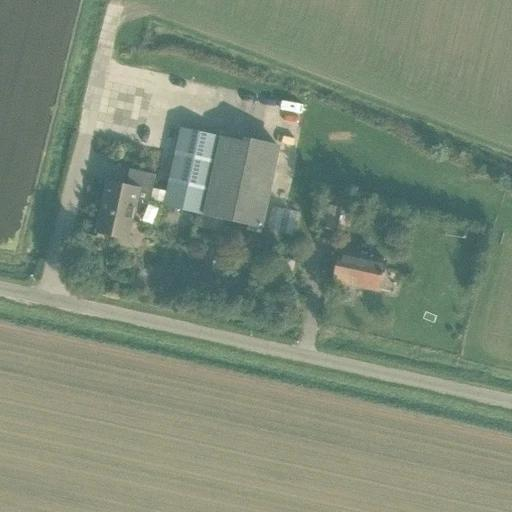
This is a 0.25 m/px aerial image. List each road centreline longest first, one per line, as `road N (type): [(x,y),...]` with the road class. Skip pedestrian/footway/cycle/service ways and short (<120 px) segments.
road 1 (unclassified): [(511,401),(0,287)]
road 2 (unknown): [(45,297),(85,132),(113,105),(169,88)]
